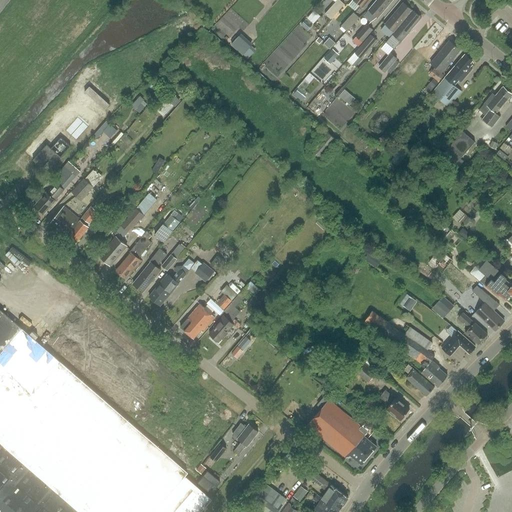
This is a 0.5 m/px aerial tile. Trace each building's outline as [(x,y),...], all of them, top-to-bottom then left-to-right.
[(331,19),(344,4),(338,0),(336,0),(325,14),(331,19)] [(378,18),(392,0),(377,0),(369,10),(378,18)] [(394,32),(412,11),(412,10),(403,3),(385,25),(394,32)] [(309,17),(315,22),(321,15),(315,10),(309,17)] [(401,41),(407,34),(409,34),(412,31),(411,29),(421,18),(412,11),(394,32),(393,34),(386,42),(394,49),(401,41)] [(342,26),(348,31),(360,18),(354,13),(342,26)] [(366,24),(356,37),(362,42),(373,30),(366,24)] [(241,33),(232,43),(250,58),(258,48),(241,33)] [(371,34),(355,53),(361,58),(377,40),(371,34)] [(460,50),(449,41),(431,63),(442,73),(460,50)] [(398,58),(391,53),(379,67),(386,73),(398,58)] [(335,59),(329,54),(325,59),(330,64),(335,59)] [(461,82),(473,69),(470,67),(472,64),(471,63),(472,61),(465,55),(433,93),(448,107),(462,91),(455,85),(459,80),(461,82)] [(439,82),(444,75),(435,68),(429,74),(439,82)] [(110,105),(90,86),(85,92),(105,110),(110,105)] [(479,110),(486,115),(482,119),(482,120),(492,128),(493,127),(492,127),(501,117),(496,113),(511,94),(503,87),(495,96),(493,94),(484,103),(479,110)] [(162,116),(181,101),(173,91),(154,106),(162,116)] [(306,98),(297,91),(294,94),(303,101),(306,98)] [(133,103),(140,110),(148,103),(141,96),(133,103)] [(454,171),(464,160),(462,157),(476,141),(463,130),(450,147),(449,146),(439,158),(454,171)] [(311,151),(320,159),(335,140),(326,132),(311,151)] [(56,153),(47,145),(33,160),(42,168),(56,153)] [(505,160),(508,157),(500,150),(497,153),(505,160)] [(160,158),(152,171),(157,174),(165,161),(160,158)] [(56,200),(64,190),(80,172),(69,162),(64,167),(53,180),(56,183),(48,193),(46,192),(34,206),(44,215),(51,206),(52,207),(55,203),(55,202),(56,201),(56,200)] [(93,187),(103,177),(94,169),(85,179),(93,187)] [(93,187),(85,179),(83,178),(71,192),(81,201),(93,187)] [(89,223),(98,212),(91,206),(82,217),(89,223)] [(67,236),(80,220),(63,207),(50,223),(67,236)] [(127,234),(143,216),(135,209),(119,227),(127,234)] [(99,227),(107,218),(102,214),(94,223),(99,227)] [(80,220),(67,236),(76,243),(89,227),(80,220)] [(172,233),(166,228),(163,225),(155,235),(164,243),(172,233)] [(131,252),(116,270),(126,279),(133,270),(135,271),(140,265),(138,263),(141,261),(138,259),(152,243),(148,240),(152,235),(147,231),(143,236),(130,252),(131,252)] [(444,238),(448,241),(454,234),(450,231),(444,238)] [(126,247),(121,242),(116,238),(99,256),(110,265),(126,247)] [(508,250),(511,245),(511,243),(508,239),(503,244),(508,250)] [(151,262),(133,284),(135,285),(135,287),(137,289),(139,288),(143,292),(152,281),(153,282),(155,279),(155,278),(161,270),(157,267),(167,254),(160,249),(150,262),(151,262)] [(429,262),(435,267),(436,265),(444,255),(438,250),(429,262)] [(364,259),(376,269),(383,261),(370,251),(364,259)] [(167,271),(177,259),(171,254),(161,266),(167,271)] [(436,265),(443,270),(451,260),(444,255),(436,265)] [(210,266),(216,270),(223,261),(217,256),(210,266)] [(480,281),(498,296),(499,294),(506,300),(511,293),(511,284),(506,280),(506,277),(486,261),(479,270),(485,275),(480,281)] [(214,272),(203,263),(195,273),(206,282),(214,272)] [(187,273),(181,269),(173,279),(167,274),(149,297),(160,306),(187,273)] [(227,314),(225,317),(224,316),(214,326),(216,327),(210,334),(213,337),(212,339),(216,342),(217,341),(218,342),(224,336),(225,337),(228,333),(227,332),(234,324),(238,329),(241,325),(234,319),(242,310),(237,306),(249,292),(254,297),(259,290),(250,282),(224,311),(227,314)] [(271,284),(266,292),(276,300),(282,292),(271,284)] [(495,331),(504,321),(494,311),(500,304),(476,286),(471,291),(484,303),(475,312),(495,331)] [(405,308),(412,298),(407,294),(400,304),(405,308)] [(217,303),(224,309),(231,301),(224,295),(217,303)] [(455,306),(443,296),(436,304),(448,314),(455,306)] [(194,338),(200,331),(201,330),(202,331),(215,317),(199,303),(180,326),(194,338)] [(0,511),(198,511),(200,511),(210,499),(207,496),(200,490),(184,476),(187,473),(157,447),(16,325),(14,323),(2,312),(0,310),(0,511)] [(372,310),(364,322),(422,363),(421,364),(425,367),(422,372),(436,385),(438,386),(448,375),(439,368),(439,367),(431,360),(435,355),(427,350),(402,332),(372,310)] [(478,344),(487,334),(463,312),(457,318),(462,323),(463,322),(469,327),(465,332),(478,344)] [(355,331),(365,338),(368,332),(359,326),(355,331)] [(450,355),(459,345),(469,354),(476,347),(457,331),(442,348),(450,355)] [(374,346),(384,354),(388,348),(378,340),(374,346)] [(393,365),(399,358),(394,354),(388,361),(393,365)] [(380,367),(366,355),(362,360),(376,372),(380,367)] [(368,381),(376,372),(358,356),(350,366),(368,381)] [(427,395),(435,386),(413,368),(409,364),(405,369),(410,374),(407,377),(427,395)] [(343,396),(347,391),(341,386),(337,392),(343,396)] [(406,413),(410,408),(393,394),(392,395),(386,390),(380,396),(385,400),(386,399),(391,403),(386,408),(401,421),(407,414),(406,413)] [(361,464),(376,446),(364,436),(367,432),(328,400),(307,425),(346,458),(351,456),(361,464)] [(232,434),(238,439),(241,442),(234,451),(239,455),(246,446),(247,446),(258,432),(249,425),(247,428),(241,423),(232,434)] [(210,457),(216,462),(226,449),(220,444),(210,457)] [(215,487),(220,482),(207,471),(197,483),(207,491),(213,484),(215,487)] [(348,497),(347,497),(313,471),(309,477),(326,490),(321,498),(322,499),(339,511),(348,497)] [(268,511),(277,511),(289,500),(267,481),(252,498),(268,511)] [(304,497),(298,492),(294,497),(301,501),(304,497)] [(322,499),(321,498),(314,493),(310,498),(318,504),(315,508),(319,511),(324,511),(325,511),(338,511),(339,511),(322,499)]
